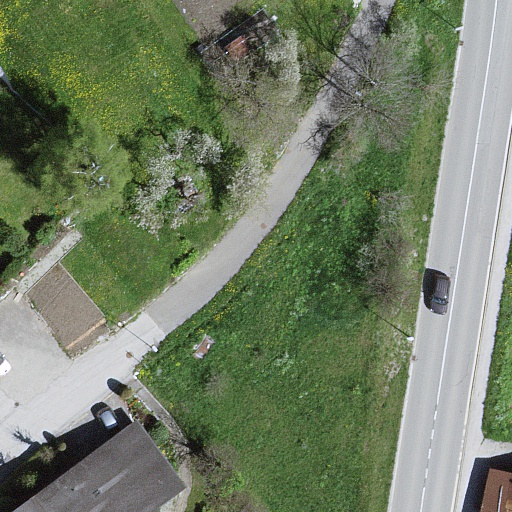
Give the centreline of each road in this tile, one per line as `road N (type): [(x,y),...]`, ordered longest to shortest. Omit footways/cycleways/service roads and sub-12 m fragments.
road 1 (secondary): [(420,511),(495,0)]
road 2 (track): [(379,0),(246,239),(104,374)]
road 3 (residential): [(0,454),(104,374)]
